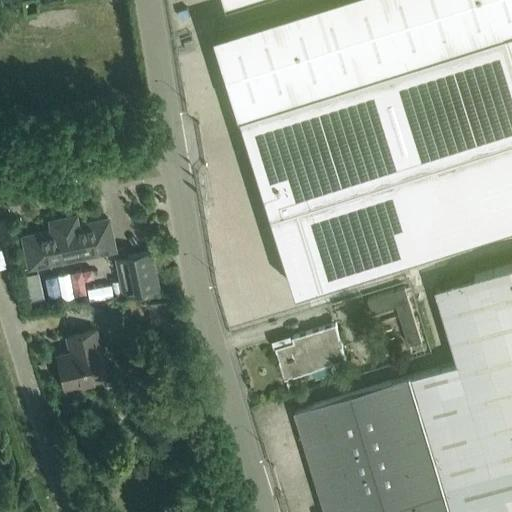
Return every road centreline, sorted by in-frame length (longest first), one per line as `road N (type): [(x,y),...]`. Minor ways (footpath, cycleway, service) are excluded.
road 1 (unclassified): [(260,511),(229,415),(173,150)]
road 2 (unclassified): [(62,511),(0,303)]
road 3 (unclassified): [(0,190),(173,150)]
road 4 (unclassified): [(173,150),(149,0)]
